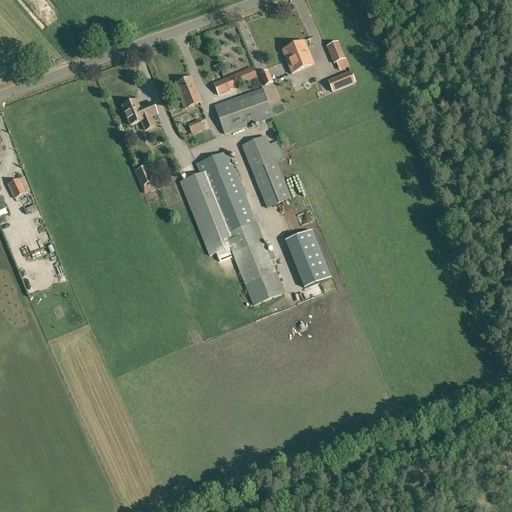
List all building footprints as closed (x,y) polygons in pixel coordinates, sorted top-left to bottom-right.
[(291,49),(301,71),(314,66),(304,43),(291,49)] [(345,59),(338,43),(327,47),(334,64),(345,59)] [(301,71),(291,49),(282,52),(291,75),(301,71)] [(229,91),(236,89),(257,80),(252,69),(232,78),(225,80),(214,84),(218,95),(229,91)] [(355,84),(350,73),(329,83),(333,94),(355,84)] [(274,85),(269,74),(262,77),(266,88),(274,85)] [(185,110),(202,102),(191,78),(175,85),(182,101),(181,102),(185,110)] [(272,119),(266,103),(262,92),(215,108),(225,136),(272,119)] [(145,106),(149,115),(143,117),(136,101),(122,107),(130,126),(141,122),(145,131),(155,127),(151,118),(157,115),(152,103),(145,106)] [(291,199),(276,162),(266,137),(242,147),(267,209),(291,199)] [(201,175),(196,177),(226,250),(230,248),(254,307),(284,295),(227,153),(197,165),(201,175)] [(156,189),(147,168),(136,172),(145,194),(156,189)] [(226,250),(196,177),(180,183),(210,257),(226,250)] [(25,195),(19,181),(8,186),(15,200),(25,195)] [(152,204),(164,199),(162,195),(151,200),(152,204)] [(40,217),(17,227),(23,240),(46,230),(40,217)] [(295,230),(285,233),(287,240),(298,237),(295,230)] [(313,242),(303,245),(306,254),(315,251),(313,242)]
